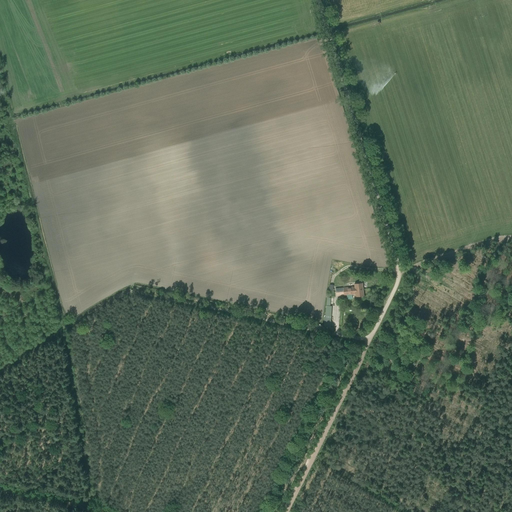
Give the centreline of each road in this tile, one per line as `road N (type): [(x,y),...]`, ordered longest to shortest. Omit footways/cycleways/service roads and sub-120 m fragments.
road 1 (track): [(65,330),(132,289),(368,340)]
road 2 (unclassified): [(397,263),(320,0)]
road 3 (track): [(285,511),(368,340)]
